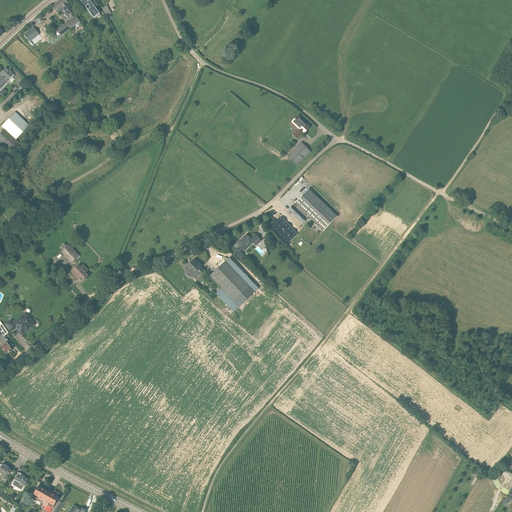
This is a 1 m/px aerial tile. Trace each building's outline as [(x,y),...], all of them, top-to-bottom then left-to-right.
[(57,31),(53,34),(57,39),(61,35),(61,36),(71,28),(80,22),(76,17),(75,14),(73,16),(72,15),(74,13),(67,4),(68,3),(65,0),(61,0),(55,5),(56,7),(54,9),(57,12),(62,8),(71,20),(57,30),(57,31)] [(80,0),(92,16),(98,11),(89,0),(80,0)] [(33,28),(23,35),(29,43),(39,35),(33,28)] [(0,74),(1,76),(0,77),(0,89),(8,82),(6,81),(13,74),(6,68),(0,74)] [(4,129),(0,133),(0,142),(10,152),(18,143),(15,140),(28,126),(14,113),(1,126),(4,129)] [(298,116),(291,123),(298,130),(293,135),(297,140),(303,134),(310,128),(298,116)] [(296,147),(287,156),(297,166),(311,152),(307,149),(301,142),(296,147)] [(295,204),(289,210),(303,224),(310,217),(324,231),(337,217),(309,190),(295,204)] [(281,217),(270,227),(286,245),(297,235),(281,217)] [(242,241),(235,247),(239,252),(236,255),(238,258),(241,261),(244,258),(241,254),(253,244),(256,247),(261,242),(254,234),(250,239),(247,235),(241,240),(242,241)] [(62,251),(61,252),(71,264),(79,256),(69,245),(67,246),(62,251)] [(234,303),(221,289),(216,294),(234,313),(259,289),(230,259),(226,262),(250,288),(234,303)] [(187,268),(185,270),(187,272),(186,273),(186,275),(189,278),(191,278),(192,277),(195,280),(200,276),(204,271),(202,268),(197,262),(196,263),(194,261),(187,268)] [(234,303),(250,288),(226,262),(210,277),(221,289),(234,303)] [(78,265),(71,271),(77,278),(78,277),(82,282),(89,277),(86,273),(88,271),(83,268),(85,270),(84,272),(78,265)] [(29,322),(25,317),(19,321),(18,319),(13,323),(11,320),(6,324),(11,331),(16,328),(21,335),(35,325),(32,321),(29,322)] [(3,344),(0,340),(0,346),(5,355),(8,353),(11,352),(11,351),(6,342),(3,344)] [(0,467),(0,473),(1,474),(0,475),(0,477),(4,480),(7,474),(8,475),(12,469),(3,464),(0,468),(0,467)] [(14,480),(12,484),(18,488),(20,485),(24,487),(28,479),(24,477),(25,476),(19,473),(14,480)] [(40,485),(33,497),(38,500),(37,501),(42,504),(49,491),(45,489),(46,488),(40,485)] [(49,491),(42,504),(47,507),(48,505),(53,508),(59,497),(57,496),(59,493),(54,491),(52,493),(49,491)]
